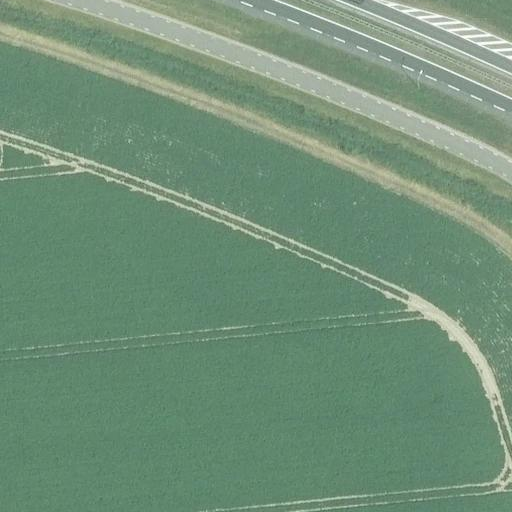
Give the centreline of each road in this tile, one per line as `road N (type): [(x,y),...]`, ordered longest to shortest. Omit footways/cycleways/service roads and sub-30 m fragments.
road 1 (unclassified): [(77,0),(413,123),(511,171)]
road 2 (trunk): [(251,0),(511,108)]
road 3 (trunk): [(511,70),(350,0)]
